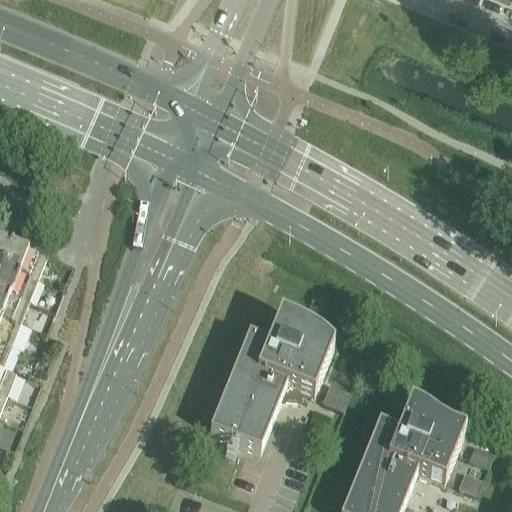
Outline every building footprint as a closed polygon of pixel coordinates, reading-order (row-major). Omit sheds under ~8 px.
[(47,264),(0,244),(0,270),(39,286),(47,264)] [(39,286),(0,270),(0,295),(30,308),(39,286)] [(30,308),(0,295),(0,321),(21,330),(30,308)] [(0,347),(12,352),(21,330),(0,321),(0,347)] [(294,328),(287,325),(280,323),(269,352),(249,344),(210,441),(260,461),(287,394),(314,405),(334,355),(329,350),(323,346),(318,342),(312,338),(306,334),(300,331),(294,328)] [(12,352),(0,347),(0,374),(3,375),(12,352)] [(50,366),(56,351),(46,347),(40,362),(50,366)] [(0,400),(7,403),(16,381),(3,375),(0,374),(0,400)] [(351,400),(330,391),(322,410),(344,419),(351,400)] [(425,417),(420,415),(418,413),(411,411),(399,439),(379,431),(346,511),(405,511),(417,482),(444,493),(465,440),(451,434),(443,430),(438,427),(433,423),(429,420),(425,417)]
